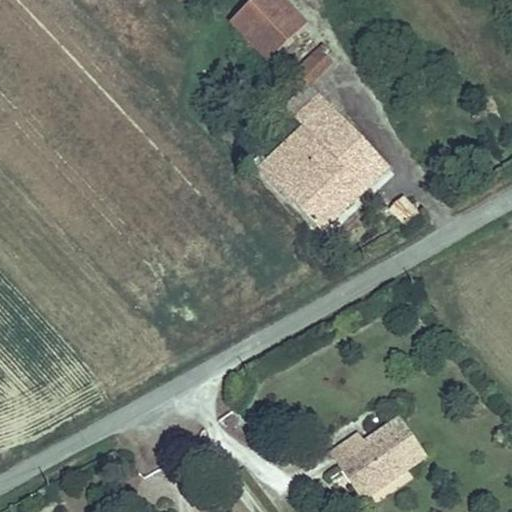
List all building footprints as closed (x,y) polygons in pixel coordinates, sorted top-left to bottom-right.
[(267,0),(241,28),(281,66),(316,30),(285,0),(267,0)] [(306,75),(317,87),(341,66),(335,60),(341,55),(334,48),(306,75)] [(317,87),(296,107),(319,131),(340,111),(317,87)] [(319,131),(275,172),(296,194),(339,154),(343,159),(366,138),(340,111),(319,131)] [(339,154),(296,194),(333,233),(397,172),(366,138),(343,159),(339,154)] [(398,209),(415,226),(430,218),(411,197),(398,209)] [(369,435),(339,456),(371,503),(436,458),(409,420),(375,444),(369,435)]
